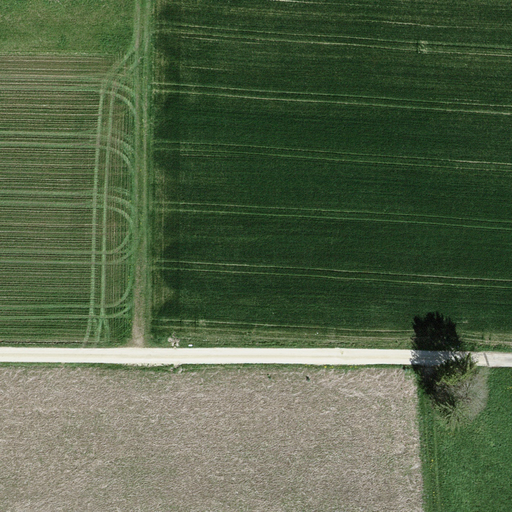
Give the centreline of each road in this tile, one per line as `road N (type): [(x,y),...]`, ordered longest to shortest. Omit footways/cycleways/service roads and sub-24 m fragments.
road 1 (track): [(0,353),(511,362)]
road 2 (track): [(137,354),(133,0)]
road 3 (track): [(433,511),(426,358)]
